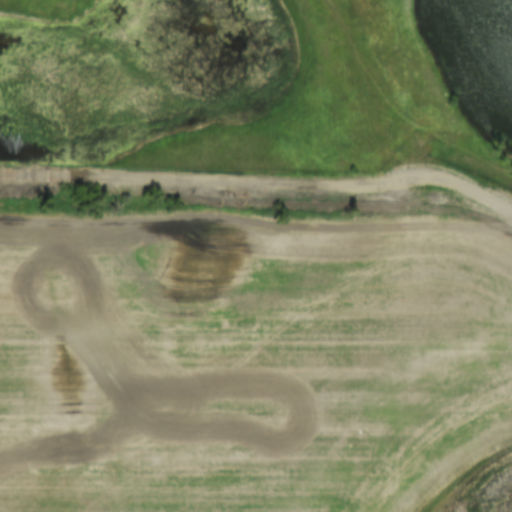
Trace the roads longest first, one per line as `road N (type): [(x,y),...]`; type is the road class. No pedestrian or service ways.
road 1 (track): [(0,173),(370,181),(444,168),(511,206)]
road 2 (track): [(444,168),(403,129),(323,0)]
